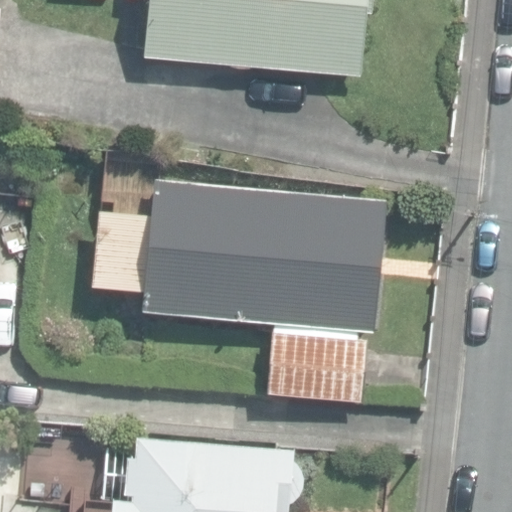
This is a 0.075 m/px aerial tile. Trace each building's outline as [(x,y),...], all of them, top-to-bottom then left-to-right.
[(149,0),(144,53),(361,73),(367,9),(374,10),(374,0),(149,0)] [(65,192),(99,195),(101,172),(67,169),(65,192)] [(376,332),(388,200),(154,178),(151,214),(100,209),(93,287),(144,291),(142,310),(373,331),(376,332)] [(357,338),(274,330),(268,393),(363,402),(369,339),(357,338)] [(293,458),(294,447),(136,434),(135,447),(104,445),(100,498),(113,499),(112,511),(288,511),(290,498),(297,492),(301,483),(302,472),(298,463),(293,458)]
